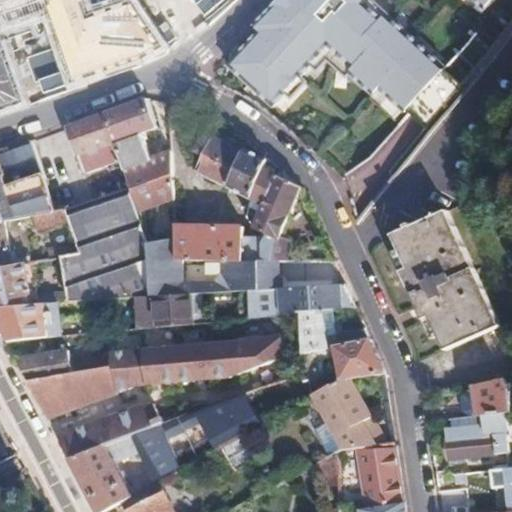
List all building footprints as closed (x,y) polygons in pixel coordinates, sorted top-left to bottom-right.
[(85,21),(77,0),(55,0),(58,10),(51,12),(77,84),(105,74),(95,49),(85,21)] [(150,0),(154,10),(184,0),(150,0)] [(285,0),(229,61),(273,102),(329,42),(404,111),(445,68),(371,0),(476,0),(486,9),(493,0),(285,0)] [(140,40),(132,11),(85,21),(95,49),(140,40)] [(0,111),(19,105),(2,43),(0,43),(0,111)] [(152,130),(145,102),(105,117),(119,168),(145,162),(138,135),(152,130)] [(119,168),(105,117),(69,130),(81,178),(120,173),(119,168)] [(224,192),(241,158),(210,142),(207,146),(198,142),(189,158),(199,162),(192,176),(224,192)] [(49,215),(31,144),(0,155),(0,224),(3,224),(33,218),(49,215)] [(168,203),(168,163),(168,156),(145,162),(119,168),(120,173),(127,201),(130,210),(168,203)] [(245,203),(260,174),(264,167),(242,156),(241,158),(224,192),(245,203)] [(273,241),(298,193),(260,174),(245,203),(257,209),(243,237),(254,242),(255,260),(283,259),(284,247),(273,241)] [(147,298),(141,253),(141,252),(130,210),(127,201),(62,213),(66,228),(75,261),(60,263),(63,295),(63,305),(134,299),(147,298)] [(168,227),(168,203),(130,210),(141,252),(168,248),(168,227)] [(499,327),(465,248),(449,212),(394,236),(408,269),(402,272),(413,298),(420,295),(444,351),(499,327)] [(66,228),(62,213),(49,215),(33,218),(36,234),(66,228)] [(0,271),(11,270),(3,224),(0,224),(0,271)] [(236,260),(235,228),(168,227),(168,248),(168,261),(173,261),(236,260)] [(179,295),(173,261),(168,261),(168,248),(141,252),(141,253),(147,298),(179,295)] [(0,310),(32,308),(22,268),(11,270),(0,271),(0,310)] [(351,308),(339,283),(279,287),(281,315),(297,314),(325,311),(351,308)] [(63,305),(63,295),(43,297),(43,307),(63,305)] [(190,325),(188,295),(179,295),(147,298),(134,299),(136,330),(190,325)] [(45,322),(43,307),(32,308),(0,310),(0,334),(5,344),(95,335),(94,319),(45,322)] [(328,334),(325,311),(297,314),(300,351),(335,345),(365,339),(360,329),(328,334)] [(114,370),(116,394),(129,389),(129,388),(222,375),(284,360),(282,339),(240,342),(240,344),(112,356),(114,370)] [(380,373),(365,339),(335,345),(339,383),(343,381),(345,380),(380,374),(380,373)] [(114,370),(112,356),(71,362),(70,353),(14,362),(25,383),(114,370)] [(45,420),(116,394),(114,370),(25,383),(45,420)] [(371,449),(359,426),(366,422),(343,381),(339,383),(309,399),(323,426),(308,434),(324,462),(343,452),(371,449)] [(507,410),(503,382),(471,388),(474,414),(478,414),(507,410)] [(149,487),(254,429),(240,398),(160,425),(125,438),(149,487)] [(139,407),(53,436),(65,458),(101,446),(125,438),(160,425),(154,406),(139,407)] [(509,431),(507,410),(478,414),(479,419),(444,425),(448,456),(495,450),(493,434),(509,431)] [(380,448),(366,422),(359,426),(371,449),(380,448)] [(509,431),(493,434),(495,450),(511,447),(509,431)] [(101,511),(128,498),(101,446),(65,458),(93,511),(101,511)] [(401,504),(396,470),(392,449),(354,455),(363,509),(401,504)] [(474,474),(460,500),(508,495),(511,488),(511,466),(500,468),(500,470),(474,474)] [(511,511),(511,488),(508,495),(460,500),(461,511),(511,511)] [(171,511),(161,491),(125,510),(126,511),(171,511)]
